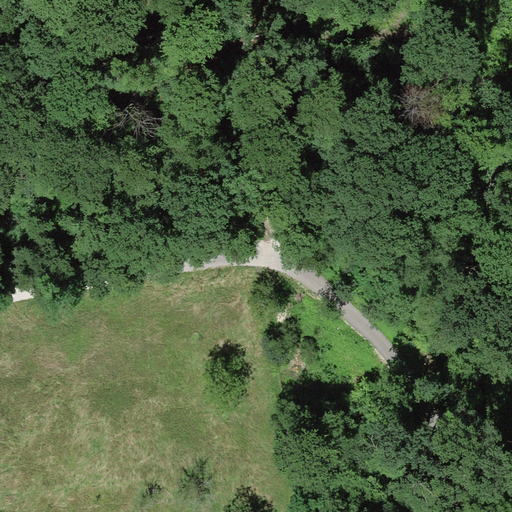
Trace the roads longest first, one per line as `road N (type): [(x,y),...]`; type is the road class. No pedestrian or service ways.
road 1 (track): [(281,259),(413,370),(491,511)]
road 2 (track): [(0,291),(281,259)]
